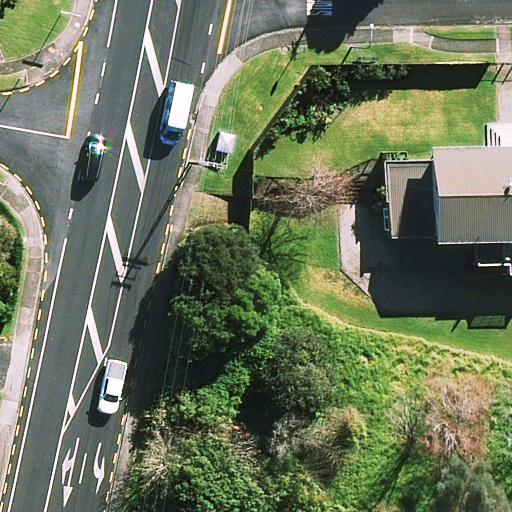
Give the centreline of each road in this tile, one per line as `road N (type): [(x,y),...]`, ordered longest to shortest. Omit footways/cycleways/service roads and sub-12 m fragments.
road 1 (tertiary): [(134,151),(56,511)]
road 2 (tertiary): [(166,0),(134,151)]
road 3 (residential): [(0,127),(134,151)]
